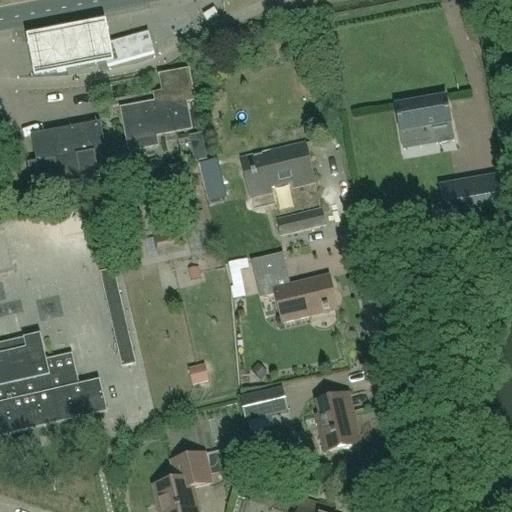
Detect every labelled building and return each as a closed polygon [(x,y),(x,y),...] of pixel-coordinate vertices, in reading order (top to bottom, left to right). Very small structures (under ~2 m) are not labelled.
[(177,24),(184,37),(199,28),(191,15),(177,24)] [(112,62),(104,21),(26,36),(34,77),(112,62)] [(155,54),(149,34),(143,36),(111,45),(108,46),(104,53),(107,65),(108,67),(155,54)] [(155,136),(191,128),(186,102),(197,100),(191,72),(163,78),(167,102),(123,111),(131,150),(157,145),(155,136)] [(84,94),(81,83),(65,87),(68,98),(84,94)] [(431,101),(397,107),(403,146),(442,139),(441,134),(452,132),(446,99),(443,99),(443,96),(431,98),(431,101)] [(29,165),(30,172),(34,192),(130,174),(125,147),(106,151),(101,123),(32,137),(37,164),(29,165)] [(305,143),(241,160),(251,198),(272,192),(271,187),(292,182),(293,187),(315,181),(305,143)] [(508,220),(501,180),(441,191),(448,231),(489,224),(508,220)] [(322,211),(277,222),(281,237),(325,227),(322,211)] [(183,233),(155,238),(159,257),(186,252),(183,233)] [(329,278),(302,285),(291,287),(283,255),(252,263),(261,300),(276,297),(283,325),(337,312),(329,278)] [(115,271),(101,274),(104,289),(118,286),(115,271)] [(0,438),(105,414),(107,413),(100,382),(79,386),(72,355),(52,360),(47,361),(42,342),(41,336),(38,337),(24,340),(16,342),(0,345),(0,438)] [(133,350),(119,353),(123,369),(137,365),(133,350)] [(211,367),(195,370),(199,391),(215,388),(211,367)] [(241,400),(246,424),(288,413),(282,390),(241,400)] [(349,396),(317,404),(321,418),(317,419),(325,455),(361,446),(349,396)] [(205,457),(171,465),(176,484),(154,489),(159,511),(197,511),(192,490),(212,485),(205,457)] [(323,511),(324,508),(304,502),(301,511),(323,511)]
